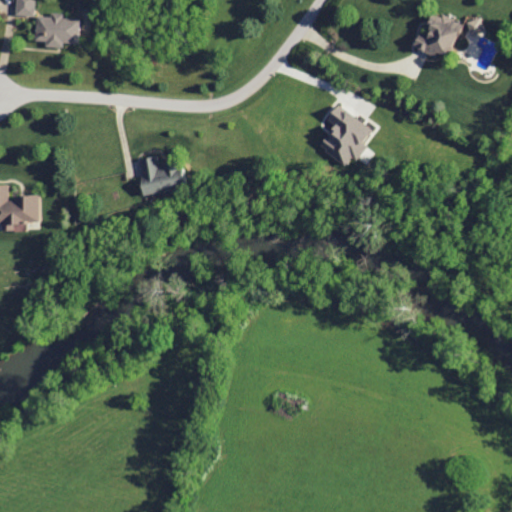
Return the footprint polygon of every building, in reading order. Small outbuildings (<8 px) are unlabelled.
[(35,0),(16,0),(16,15),(35,15),(35,0)] [(462,27),(435,9),(422,29),(421,28),(411,44),(433,58),(437,52),(443,56),(462,27)] [(36,16),(35,41),(45,41),(45,47),(64,47),(64,43),(78,44),(79,19),(63,18),(63,13),(52,12),(51,17),(36,16)] [(372,130),(338,103),(327,118),(336,125),(320,145),(346,165),(353,156),(357,159),(368,145),(363,142),(372,130)] [(141,161),(148,195),(175,189),(176,192),(188,190),(184,168),(182,169),(180,160),(165,163),(166,168),(161,169),(158,157),(141,161)] [(0,187),(0,223),(6,223),(6,232),(27,231),(27,223),(42,222),(41,195),(16,196),(17,202),(10,202),(10,187),(0,187)]
